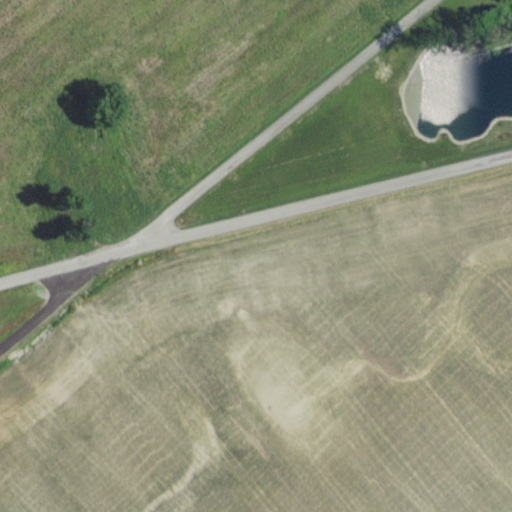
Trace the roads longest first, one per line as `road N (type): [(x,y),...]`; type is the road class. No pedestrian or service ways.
road 1 (residential): [(0,355),(438,0)]
road 2 (residential): [(511,163),(0,289)]
